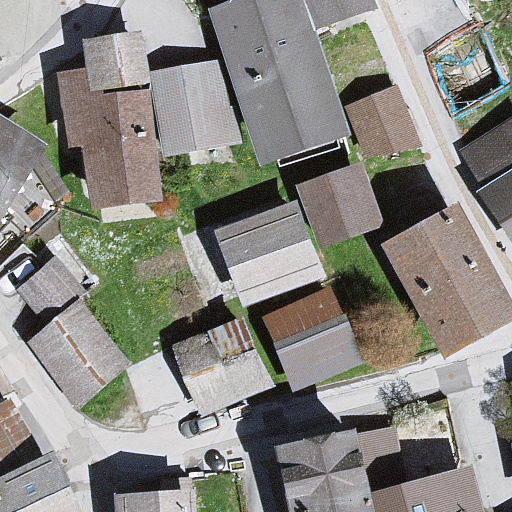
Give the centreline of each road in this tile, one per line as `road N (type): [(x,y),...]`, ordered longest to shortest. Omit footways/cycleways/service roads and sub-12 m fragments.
road 1 (residential): [(83,468),(358,396),(511,368)]
road 2 (residential): [(370,0),(467,224),(511,281)]
road 3 (residential): [(0,345),(83,468)]
road 4 (residential): [(0,78),(104,0)]
